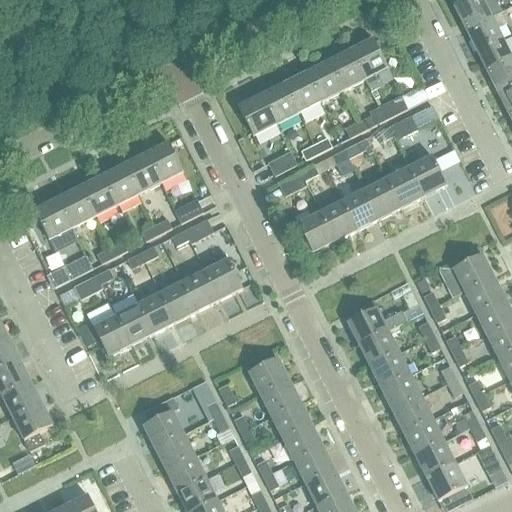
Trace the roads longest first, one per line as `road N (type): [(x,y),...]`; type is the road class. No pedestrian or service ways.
road 1 (residential): [(397,511),(183,82)]
road 2 (residential): [(509,185),(415,0)]
road 3 (residential): [(0,177),(183,82)]
road 4 (residential): [(183,82),(342,0)]
road 5 (residential): [(73,405),(0,257)]
